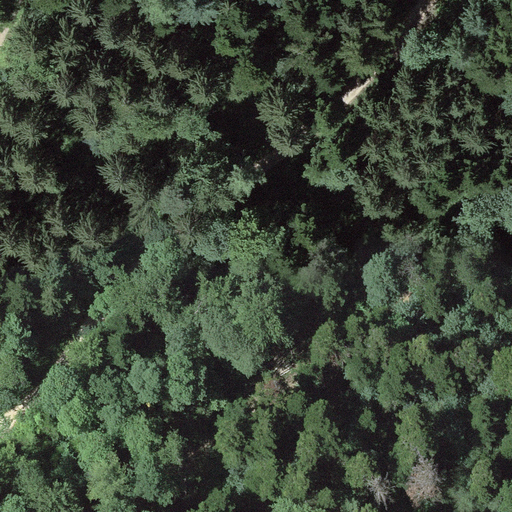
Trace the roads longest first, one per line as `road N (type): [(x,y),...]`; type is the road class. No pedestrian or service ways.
road 1 (track): [(0,418),(55,369),(139,266),(325,110),(424,0)]
road 2 (track): [(511,243),(131,511)]
